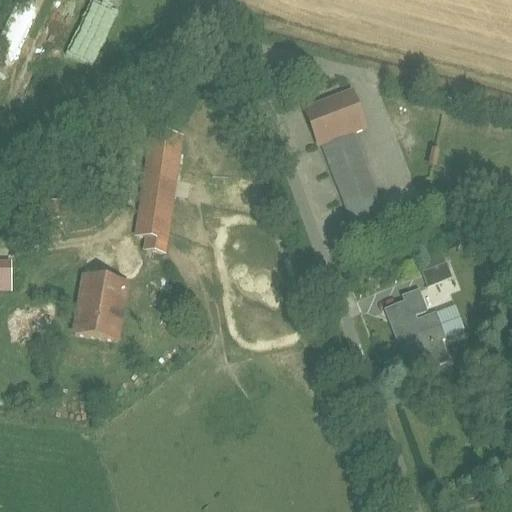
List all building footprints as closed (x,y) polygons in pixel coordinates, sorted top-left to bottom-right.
[(0,37),(0,67),(9,72),(28,28),(8,19),(0,37)] [(349,94),(299,113),(315,154),(320,152),(359,254),(389,243),(349,138),(364,132),(349,94)] [(181,143),(148,139),(136,240),(152,242),(151,258),(168,260),(181,143)] [(0,262),(0,295),(11,296),(12,263),(0,262)] [(78,277),(69,342),(117,349),(126,284),(78,277)] [(421,300),(413,280),(377,294),(405,366),(446,350),(436,327),(443,324),(432,296),(421,300)]
